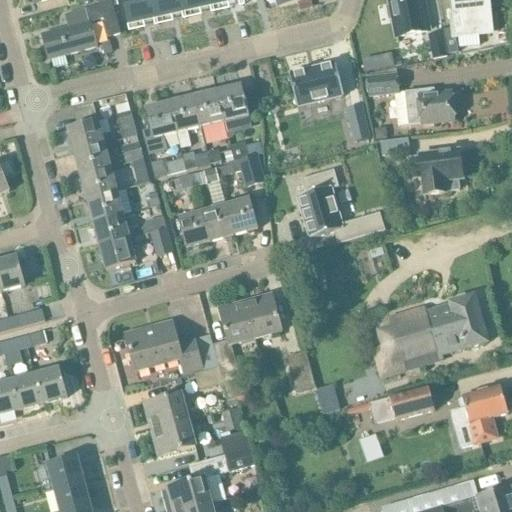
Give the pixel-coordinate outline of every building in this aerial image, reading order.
[(97,0),(100,7),(86,11),(69,16),(72,29),(42,37),(50,63),(97,50),(90,25),(103,21),(109,39),(121,36),(111,0),(97,0)] [(157,19),(152,0),(122,0),(128,25),(157,19)] [(182,0),(152,0),(157,19),(185,13),(182,0)] [(211,0),(182,0),(185,13),(213,8),(211,0)] [(313,0),(276,0),(279,10),(298,5),(300,13),(313,10),(311,2),(314,1),(313,0)] [(387,0),(389,10),(385,11),(388,26),(392,25),(396,40),(429,33),(421,0),(387,0)] [(452,0),(456,40),(490,36),(486,0),(452,0)] [(454,30),(444,32),(448,56),(459,55),(454,30)] [(443,36),(429,39),(434,63),(448,60),(443,36)] [(373,61),(363,63),(365,75),(375,73),(395,69),(392,57),(373,61)] [(336,66),(289,77),(297,110),(344,99),(336,66)] [(368,79),(370,100),(400,97),(398,75),(368,79)] [(242,89),(225,93),(218,95),(225,125),(225,124),(228,137),(251,131),(248,119),(249,118),(242,89)] [(406,94),(407,101),(408,113),(420,112),(421,127),(456,123),(452,93),(435,95),(435,90),(406,94)] [(218,95),(194,101),(201,130),(225,125),(218,95)] [(194,101),(170,106),(177,136),(201,130),(194,101)] [(146,112),(150,131),(142,134),(149,158),(168,153),(164,139),(177,136),(170,106),(146,112)] [(362,108),(347,112),(354,143),(370,140),(362,108)] [(123,142),(138,138),(131,114),(117,117),(123,142)] [(68,132),(74,155),(104,147),(98,124),(68,132)] [(383,158),(410,154),(408,140),(381,144),(383,158)] [(246,144),(230,148),(234,163),(249,159),(246,144)] [(126,166),(132,165),(144,161),(139,145),(122,149),(126,166)] [(104,147),(74,155),(80,178),(111,170),(104,147)] [(219,152),(207,155),(210,167),(222,164),(219,152)] [(458,180),(463,180),(459,152),(420,157),(409,159),(411,173),(421,171),(424,196),(446,194),(446,193),(460,191),(458,180)] [(178,164),(180,174),(186,172),(186,173),(199,170),(194,155),(182,158),(184,163),(178,164)] [(257,159),(240,163),(247,190),(264,185),(257,159)] [(170,177),(166,162),(151,166),(155,181),(170,177)] [(111,170),(80,178),(87,202),(117,194),(111,170)] [(217,171),(216,172),(205,174),(207,186),(219,183),(218,180),(219,180),(217,171)] [(306,197),(298,199),(311,242),(335,235),(338,248),(386,234),(380,216),(342,227),(332,192),(339,190),(334,173),(302,182),(306,197)] [(0,174),(0,198),(8,195),(0,174)] [(139,188),(150,185),(147,174),(135,177),(139,188)] [(193,177),(180,180),(174,182),(178,195),(196,189),(193,177)] [(117,194),(87,202),(93,226),(123,218),(117,194)] [(161,208),(157,196),(145,199),(149,211),(161,208)] [(250,202),(227,209),(235,240),(259,233),(250,202)] [(227,209),(203,216),(211,247),(235,240),(227,209)] [(211,247),(203,216),(179,223),(188,253),(211,247)] [(123,218),(93,226),(99,249),(130,241),(123,218)] [(167,231),(151,236),(157,259),(174,255),(167,231)] [(130,241),(99,249),(106,274),(136,266),(130,241)] [(17,259),(0,264),(0,292),(1,295),(25,289),(17,259)] [(272,298),(244,305),(254,342),(282,334),(272,298)] [(451,306),(452,308),(428,315),(427,311),(390,321),(397,346),(374,352),(382,379),(444,362),(443,356),(465,350),(465,352),(486,346),(486,347),(488,344),(487,343),(475,301),(475,300),(473,298),(473,300),(451,306)] [(230,348),(254,342),(244,305),(219,312),(229,348),(230,348)] [(42,312),(8,321),(11,333),(46,324),(42,312)] [(8,321),(0,323),(0,335),(11,333),(8,321)] [(193,340),(176,345),(170,323),(124,336),(134,372),(179,360),(184,378),(202,373),(193,340)] [(45,334),(26,339),(29,351),(48,346),(45,334)] [(26,339),(2,345),(5,357),(29,351),(26,339)] [(222,387),(226,403),(244,399),(230,348),(229,348),(213,352),(218,370),(222,387)] [(306,354),(288,360),(297,392),(298,397),(316,392),(306,354)] [(60,370),(36,377),(43,406),(67,400),(60,370)] [(218,370),(194,376),(198,394),(199,394),(222,387),(218,370)] [(36,377),(12,383),(20,412),(43,406),(36,377)] [(12,383),(0,386),(0,417),(20,412),(12,383)] [(437,410),(431,386),(391,397),(398,421),(437,410)] [(455,415),(454,420),(454,424),(458,428),(463,429),(469,427),(475,447),(498,441),(493,421),(508,417),(508,416),(511,412),(510,405),(505,404),(501,389),(462,399),(465,411),(459,413),(455,415)] [(145,407),(151,432),(188,422),(181,397),(145,407)] [(188,422),(151,432),(158,458),(195,448),(188,422)] [(245,434),(220,441),(225,456),(250,449),(245,434)] [(250,449),(225,456),(230,475),(255,468),(250,449)] [(10,458),(0,460),(0,488),(4,505),(14,502),(7,474),(14,472),(10,458)] [(47,468),(54,492),(84,484),(78,460),(47,468)] [(203,480),(166,490),(172,511),(183,511),(210,505),(225,501),(218,476),(203,480)] [(84,484),(54,492),(58,511),(75,511),(90,508),(84,484)] [(511,511),(511,493),(511,489),(477,499),(480,511),(511,511)] [(16,511),(14,502),(4,505),(6,511),(16,511)]
